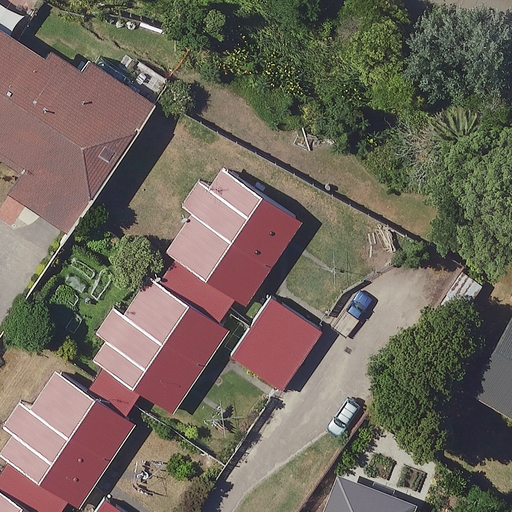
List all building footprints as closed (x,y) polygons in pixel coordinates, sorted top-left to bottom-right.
[(0,152),(21,167),(6,190),(67,229),(144,110),(31,37),(24,46),(0,30),(0,152)] [(294,222),(201,160),(166,213),(184,225),(127,313),(119,309),(89,355),(171,410),(227,325),(215,318),(230,295),(242,303),(294,222)] [(316,331),(267,297),(228,353),(277,387),(316,331)] [(511,305),(462,385),(511,416),(511,305)] [(0,454),(0,511),(53,511),(63,497),(73,504),(127,422),(53,373),(0,454)] [(408,511),(412,504),(338,475),(323,511),(408,511)] [(117,511),(96,499),(87,511),(117,511)]
